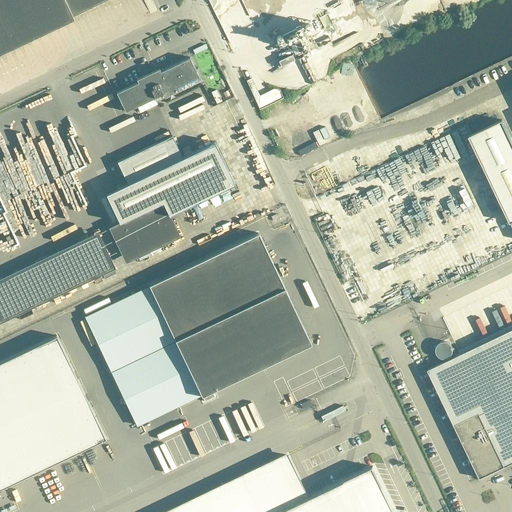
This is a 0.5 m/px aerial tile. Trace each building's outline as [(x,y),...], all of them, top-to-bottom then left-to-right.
[(106,0),(0,0),(0,55),(74,20),(72,16),(106,0)] [(176,87),(198,77),(189,58),(160,72),(159,69),(136,80),(137,83),(116,93),(125,112),(154,98),(155,101),(178,90),(176,87)] [(258,110),(282,101),(278,91),(258,98),(252,82),(248,83),(258,110)] [(511,142),(502,120),(470,136),(511,223),(511,142)] [(126,184),(106,194),(136,258),(180,237),(169,215),(234,184),(214,142),(181,158),(171,136),(117,162),(126,184)] [(204,394),(310,343),(268,255),(258,233),(151,284),(204,394)] [(63,280),(103,264),(99,253),(58,270),(63,280)] [(427,370),(460,439),(479,479),(486,476),(491,473),(511,463),(511,329),(439,364),(427,370)] [(58,339),(0,366),(0,488),(105,439),(58,339)] [(446,342),(443,342),(439,343),(437,345),(435,348),(435,352),(437,355),(439,357),(442,359),(445,359),(448,358),(451,355),(452,352),(452,349),(451,346),(448,343),(446,342)] [(418,368),(410,371),(412,377),(420,374),(418,368)] [(214,397),(211,391),(201,396),(204,402),(214,397)] [(311,405),(309,401),(300,405),(302,410),(311,405)] [(432,483),(446,511),(458,506),(443,477),(432,483)] [(483,497),(485,502),(494,499),(492,493),(483,497)]
